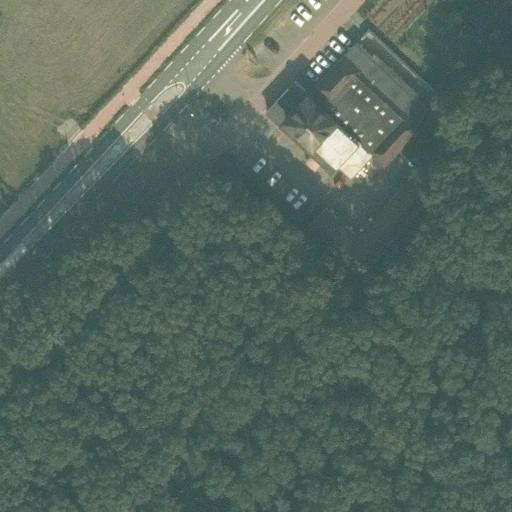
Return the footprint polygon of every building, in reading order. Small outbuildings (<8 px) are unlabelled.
[(481,0),(477,0),(466,14),(478,25),(492,9),(481,0)] [(468,35),(475,27),(467,20),(460,28),(468,35)] [(485,36),(479,42),(490,52),(496,46),(485,36)] [(374,54),(358,40),(309,92),(295,80),(267,110),(281,123),(312,152),(306,159),(315,167),(321,160),(332,170),(338,163),(352,177),(374,153),(384,164),(399,148),(412,161),(431,139),(419,126),(428,134),(440,121),(438,119),(451,104),(440,94),(429,106),(418,95),(420,92),(376,52),(374,54)] [(438,190),(432,185),(417,171),(357,236),(326,207),(308,226),(359,275),(438,190)]
